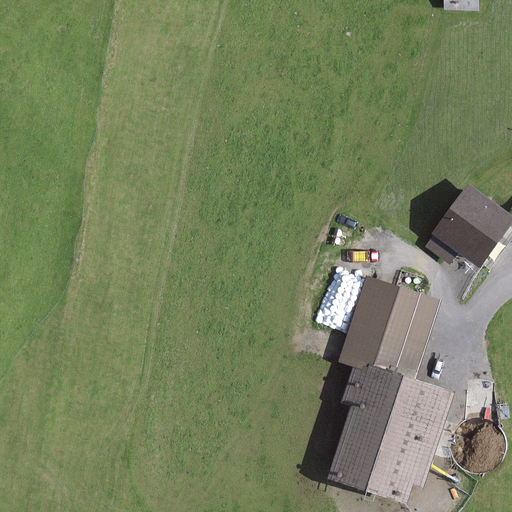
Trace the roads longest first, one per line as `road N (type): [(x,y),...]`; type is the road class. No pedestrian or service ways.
road 1 (track): [(412,511),(450,494),(471,465),(486,401),(474,349),(496,292),(511,282)]
road 2 (track): [(317,334),(341,377),(339,420),(325,458),(328,489),(382,511)]
